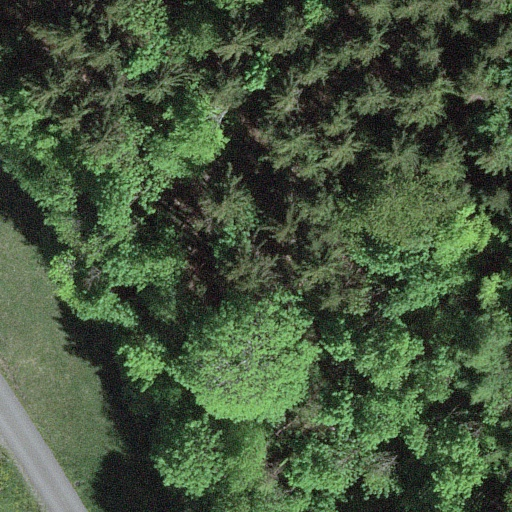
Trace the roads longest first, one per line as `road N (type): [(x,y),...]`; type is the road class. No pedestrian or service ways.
road 1 (track): [(252,511),(261,327),(221,105),(227,0)]
road 2 (unclassified): [(0,403),(72,511)]
